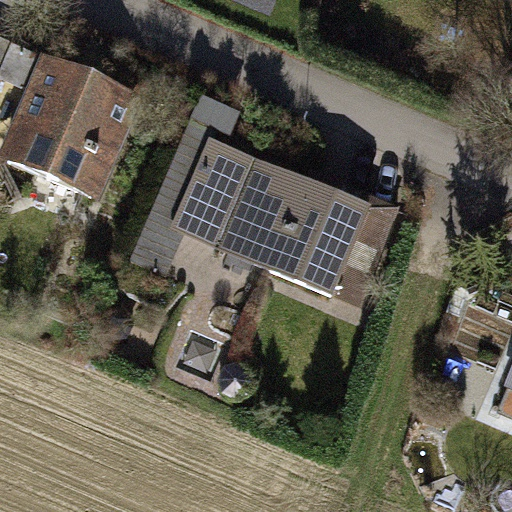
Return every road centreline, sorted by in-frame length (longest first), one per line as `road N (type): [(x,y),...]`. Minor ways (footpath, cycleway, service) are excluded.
road 1 (residential): [(511,176),(96,0)]
road 2 (track): [(355,511),(466,157)]
